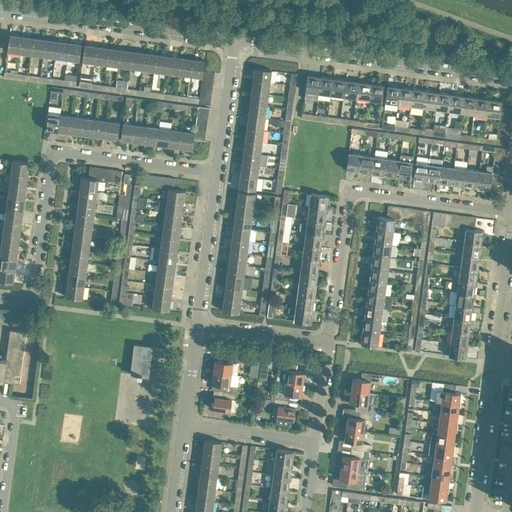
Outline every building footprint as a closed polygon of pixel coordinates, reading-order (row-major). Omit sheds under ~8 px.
[(19,53),(22,35),(10,34),(8,51),(19,53)] [(31,54),(34,37),(22,35),(19,53),(31,54)] [(43,56),(46,38),(34,37),(31,54),(43,56)] [(55,57),(58,40),(46,38),(43,56),(55,57)] [(67,59),(70,41),(58,40),(55,57),(67,59)] [(81,43),(70,41),(67,59),(79,61),(81,43)] [(94,63),(97,45),(85,44),(82,61),(94,63)] [(106,64),(109,47),(97,45),(94,63),(106,64)] [(118,66),(121,48),(109,47),(106,64),(118,66)] [(130,67),(133,50),(121,48),(118,66),(130,67)] [(142,69),(145,51),(133,50),(130,67),(142,69)] [(154,71),(157,53),(145,51),(142,69),(154,71)] [(166,72),(169,55),(157,53),(154,71),(166,72)] [(178,74),(181,56),(169,55),(166,72),(178,74)] [(190,75),(193,58),(181,56),(178,74),(190,75)] [(202,77),(203,75),(203,70),(205,59),(193,58),(190,75),(202,77)] [(270,81),(272,69),(255,67),(253,79),(270,81)] [(308,73),(305,98),(317,100),(318,93),(321,76),(308,74),(309,73),(308,73)] [(333,78),(321,76),(322,74),(321,74),(321,76),(318,93),(331,94),(333,78)] [(346,79),(334,78),(334,76),(333,78),(331,94),(344,96),(346,79)] [(357,98),(359,80),(359,81),(347,79),(347,78),(346,78),(346,79),(344,96),(357,98)] [(271,81),(270,81),(253,79),(252,91),(269,93),(271,81)] [(370,99),(372,83),(372,81),(371,81),(371,83),(359,81),(360,80),(359,80),(357,98),(370,99)] [(385,84),(372,83),(370,99),(383,101),(385,84)] [(398,103),(400,87),(401,85),(400,85),(400,87),(388,85),(388,83),(385,102),(398,103)] [(411,105),(413,88),(413,87),(412,88),(400,87),(398,103),(411,105)] [(424,107),(426,90),(426,88),(425,88),(425,90),(413,88),(411,105),(424,107)] [(438,92),(439,92),(439,90),(438,90),(438,92),(426,90),(424,107),(436,108),(438,92)] [(267,105),(269,93),(252,91),(250,103),(267,105)] [(449,110),(451,93),(451,92),(451,93),(439,92),(438,92),(436,108),(449,110)] [(464,95),(464,94),(464,93),(463,95),(451,93),(449,110),(462,112),(464,95)] [(474,114),(477,97),(476,97),(477,95),(476,95),(476,97),(464,95),(462,112),(474,114)] [(487,115),(489,98),(489,97),(489,98),(477,97),(474,114),(487,115)] [(500,117),(500,113),(501,107),(502,100),(489,98),(487,115),(500,117)] [(266,117),(267,105),(250,103),(248,115),(266,117)] [(57,131),(60,113),(48,112),(45,129),(57,131)] [(69,133),(72,115),(60,113),(57,131),(69,133)] [(81,134),(84,117),(72,115),(69,133),(81,134)] [(264,129),(266,117),(248,115),(247,127),(264,129)] [(93,136),(96,118),(84,117),(81,134),(93,136)] [(105,137),(108,120),(96,118),(93,136),(105,137)] [(291,120),(286,120),(269,118),(268,123),(281,124),(280,126),(285,126),(284,132),(289,133),(291,120)] [(119,121),(108,120),(105,137),(117,139),(119,121)] [(132,141),(135,123),(123,122),(120,139),(132,141)] [(144,143),(147,125),(135,123),(132,141),(144,143)] [(156,144),(159,127),(147,125),(144,143),(156,144)] [(168,146),(171,128),(159,127),(156,144),(168,146)] [(263,141),(264,129),(247,127),(245,139),(263,141)] [(180,147),(183,130),(171,128),(168,146),(180,147)] [(194,139),(194,133),(194,132),(183,130),(180,147),(192,149),(194,139)] [(261,153),(263,141),(245,139),(244,151),(261,153)] [(259,165),(261,153),(244,151),(242,163),(259,165)] [(359,172),(362,154),(349,152),(347,169),(359,171),(359,172)] [(372,174),(374,156),(362,154),(359,172),(360,173),(360,171),(372,173),(372,174)] [(410,180),(414,156),(400,154),(400,159),(398,176),(410,178),(410,179),(410,180)] [(385,176),(387,157),(374,156),(372,174),(372,173),(384,175),(384,176),(385,176)] [(398,176),(400,159),(387,157),(385,176),(385,175),(397,176),(397,178),(398,178),(398,176)] [(429,163),(426,182),(427,182),(427,180),(439,182),(439,183),(440,182),(439,182),(442,165),(442,159),(430,157),(429,163)] [(28,174),(30,162),(13,160),(11,172),(28,174)] [(426,182),(429,163),(416,161),(414,179),(426,180),(426,181),(426,182)] [(258,177),(259,165),(242,163),(240,175),(258,177)] [(452,185),(454,166),(442,165),(439,182),(440,182),(452,184),(451,185),(452,185)] [(490,189),(491,184),(492,177),(493,171),(493,166),(487,165),(486,170),(480,170),(478,187),(490,189)] [(465,185),(467,168),(454,166),(452,185),(453,185),(453,184),(464,185),(464,187),(465,187),(465,185)] [(478,187),(480,170),(467,168),(465,185),(477,187),(477,188),(477,189),(478,187)] [(27,186),(28,174),(11,172),(9,184),(27,186)] [(256,189),(258,177),(240,175),(239,187),(256,189)] [(94,178),(88,177),(82,176),(80,188),(97,191),(99,179),(94,178)] [(25,198),(27,186),(9,184),(8,196),(25,198)] [(96,203),(97,191),(80,188),(79,200),(96,203)] [(185,190),(174,189),(169,188),(168,188),(166,200),(184,202),(185,190)] [(254,205),(256,193),(238,190),(237,202),(254,205)] [(311,193),(309,205),(326,208),(328,196),(330,196),(330,195),(311,193)] [(23,210),(25,198),(8,196),(6,208),(23,210)] [(94,215),(96,203),(79,200),(77,212),(94,215)] [(182,214),(184,202),(166,200),(165,212),(182,214)] [(253,217),(254,205),(237,202),(235,214),(253,217)] [(328,208),(326,208),(309,205),(308,218),(325,221),(325,220),(326,208),(328,209),(328,208)] [(22,222),(23,210),(6,208),(4,220),(22,222)] [(93,227),(94,215),(77,212),(75,224),(93,227)] [(181,226),(182,214),(165,212),(163,224),(181,226)] [(251,229),(253,217),(235,214),(233,226),(251,229)] [(392,218),(386,217),(378,216),(376,228),(375,228),(393,231),(395,218),(392,218)] [(300,222),(299,230),(306,231),(325,234),(325,233),(323,233),(325,221),(326,221),(325,220),(325,221),(308,218),(307,223),(300,222)] [(20,234),(22,222),(4,220),(3,232),(20,234)] [(91,239),(93,227),(75,224),(74,236),(91,239)] [(179,238),(181,226),(163,224),(162,236),(179,238)] [(249,241),(251,229),(233,226),(232,238),(249,241)] [(392,244),(393,231),(375,228),(375,229),(376,229),(375,241),(392,244)] [(475,229),(468,228),(466,228),(464,240),(482,243),(481,243),(482,230),(484,231),(484,230),(475,229)] [(325,234),(306,231),(304,244),(323,246),(321,246),(323,234),(325,234)] [(18,246),(20,234),(3,232),(1,244),(18,246)] [(89,251),(91,239),(74,236),(72,248),(89,251)] [(177,250),(179,238),(162,236),(160,248),(177,250)] [(248,253),(249,241),(232,238),(230,250),(248,253)] [(482,243),(464,240),(459,240),(458,243),(457,244),(457,248),(457,249),(457,252),(462,253),(481,256),(481,255),(479,255),(481,243),(482,243)] [(392,244),(375,241),(373,241),(373,242),(375,242),(373,254),(371,254),(390,256),(392,244)] [(0,256),(17,258),(18,246),(1,244),(0,252),(0,256)] [(323,247),(323,246),(304,244),(302,257),(319,259),(321,259),(319,258),(321,247),(323,247)] [(88,263),(89,251),(72,248),(70,260),(88,263)] [(176,262),(177,250),(160,248),(158,260),(176,262)] [(246,265),(248,253),(230,250),(228,262),(246,265)] [(481,256),(462,253),(460,266),(479,268),(477,268),(479,256),(481,256)] [(388,269),(390,256),(371,254),(373,255),(371,267),(370,267),(388,269)] [(0,268),(15,270),(17,258),(0,256),(0,268)] [(318,271),(319,259),(302,257),(301,269),(319,272),(319,271),(318,271)] [(86,275),(88,263),(70,260),(69,272),(86,275)] [(174,274),(176,262),(158,260),(157,272),(174,274)] [(435,265),(435,263),(436,262),(432,262),(427,261),(425,274),(430,275),(431,264),(435,265)] [(244,277),(246,265),(228,262),(227,274),(244,277)] [(479,269),(479,268),(460,266),(455,265),(455,268),(454,269),(453,273),(454,275),(454,278),(459,278),(459,279),(477,281),(476,281),(477,269),(479,269)] [(387,282),(388,269),(370,267),(371,267),(370,279),(368,279),(387,282)] [(0,280),(14,282),(15,270),(0,268),(0,280)] [(319,272),(301,269),(299,282),(316,284),(318,285),(318,284),(316,284),(318,272),(319,272)] [(84,287),(86,275),(69,272),(67,284),(84,287)] [(173,286),(174,274),(157,272),(155,284),(173,286)] [(243,289),(244,277),(227,274),(225,286),(243,289)] [(477,282),(477,281),(459,279),(459,278),(454,278),(452,291),(457,291),(476,294),(474,293),(475,281),(477,282)] [(385,295),(387,282),(368,279),(368,280),(370,280),(368,292),(366,292),(385,295)] [(314,297),(316,284),(299,282),(297,295),(314,297),(316,298),(316,297),(314,297)] [(83,299),(84,287),(67,284),(65,296),(83,299)] [(171,298),(173,286),(155,284),(153,296),(171,298)] [(241,301),(243,289),(225,286),(223,298),(241,301)] [(120,291),(119,303),(124,304),(130,305),(132,305),(134,293),(126,292),(120,291)] [(475,294),(476,294),(457,291),(455,304),(474,307),(474,306),(472,306),(474,294),(475,294)] [(383,307),(385,295),(366,292),(366,293),(368,293),(366,305),(365,304),(365,305),(383,307)] [(313,309),(314,297),(297,295),(296,307),(296,308),(312,310),(314,310),(314,309),(313,309)] [(169,310),(171,298),(153,296),(152,308),(169,310)] [(240,313),(241,301),(223,298),(222,310),(240,313)] [(474,307),(455,304),(453,317),(472,319),(470,319),(472,307),(474,307)] [(381,320),(383,307),(365,305),(366,305),(365,317),(363,317),(363,318),(381,320)] [(311,323),(312,310),(296,308),(296,307),(289,306),(289,312),(295,312),(294,320),(311,323)] [(0,318),(28,322),(29,313),(1,310),(0,316),(0,318)] [(472,320),(472,319),(453,317),(452,330),(470,332),(469,331),(470,320),(472,320)] [(380,333),(381,320),(363,318),(365,318),(363,330),(361,330),(380,333)] [(26,332),(26,331),(10,329),(9,330),(10,330),(6,360),(0,359),(0,380),(3,381),(3,382),(4,381),(20,383),(20,382),(19,382),(26,332)] [(378,346),(380,333),(361,330),(361,331),(363,331),(361,343),(360,342),(360,343),(378,346)] [(470,332),(452,330),(450,342),(469,345),(469,344),(467,344),(469,332),(470,332)] [(469,345),(450,342),(448,355),(465,357),(467,345),(469,345)] [(152,346),(134,344),(130,374),(136,375),(136,376),(142,377),(142,375),(148,376),(150,356),(162,357),(164,349),(152,347),(152,346)] [(241,363),(242,356),(225,354),(224,360),(215,359),(214,371),(231,374),(233,362),(241,363)] [(279,368),(277,380),(279,380),(303,383),(305,383),(306,378),(304,378),(305,371),(296,370),(297,364),(297,363),(280,361),(279,368)] [(214,371),(212,383),(233,386),(232,392),(237,393),(240,375),(231,374),(214,371)] [(369,392),(370,380),(374,381),(374,380),(379,381),(380,374),(362,372),(361,379),(353,378),(351,390),(369,392)] [(301,395),(303,383),(279,380),(278,392),(280,393),(301,395)] [(236,399),(237,393),(232,392),(223,391),(214,389),(213,396),(214,396),(213,408),(230,411),(232,398),(236,399)] [(461,392),(456,392),(437,389),(436,400),(442,401),(459,403),(461,392)] [(377,393),(369,392),(351,390),(349,390),(349,395),(351,396),(350,402),(356,402),(356,410),(360,410),(369,411),(374,412),(377,393)] [(290,426),(291,419),(294,419),(296,407),(287,406),(288,399),(280,398),(274,398),(273,404),(278,405),(276,424),(290,426)] [(458,414),(459,403),(442,401),(440,412),(458,414)] [(373,420),(374,412),(369,411),(360,410),(359,417),(348,416),(346,428),(364,430),(365,419),(373,420)] [(456,425),(458,414),(440,412),(439,422),(456,425)] [(417,420),(412,419),(407,418),(405,429),(416,430),(417,420)] [(455,436),(456,425),(439,422),(437,433),(455,436)] [(362,442),(364,430),(346,428),(345,440),(351,441),(350,448),(369,451),(370,444),(365,443),(362,442)] [(453,446),(455,436),(437,433),(431,432),(430,443),(453,446)] [(220,453),(222,441),(204,439),(203,451),(220,453)] [(452,457),(453,446),(430,443),(428,454),(434,455),(452,457)] [(295,451),(277,448),(275,461),(292,463),(293,451),(295,451)] [(367,470),(369,451),(350,448),(349,455),(343,454),(341,466),(367,470)] [(219,465),(220,453),(203,451),(201,463),(219,465)] [(450,468),(452,457),(434,455),(433,465),(450,468)] [(292,463),(275,461),(273,474),(290,476),(292,464),(293,464),(293,463),(292,463)] [(217,477),(219,465),(201,463),(200,475),(217,477)] [(449,478),(450,468),(433,465),(432,476),(449,478)] [(341,466),(339,478),(347,479),(346,487),(364,489),(367,470),(341,466)] [(290,476),(273,474),(271,486),(288,489),(290,477),(292,477),(292,476),(290,476)] [(216,489),(217,477),(200,475),(198,487),(216,489)] [(448,489),(449,478),(432,476),(430,487),(448,489)] [(290,489),(288,489),(271,486),(270,499),(287,501),(288,489),(290,489)] [(448,489),(430,487),(424,486),(423,497),(446,500),(448,489)] [(214,501),(216,489),(198,487),(196,499),(214,501)] [(204,511),(212,511),(214,501),(196,499),(195,511),(204,511)] [(288,501),(287,501),(270,499),(268,511),(269,511),(285,511),(287,502),(288,502),(288,501)] [(450,511),(451,505),(441,503),(435,503),(434,508),(441,509),(443,511),(450,511)]
